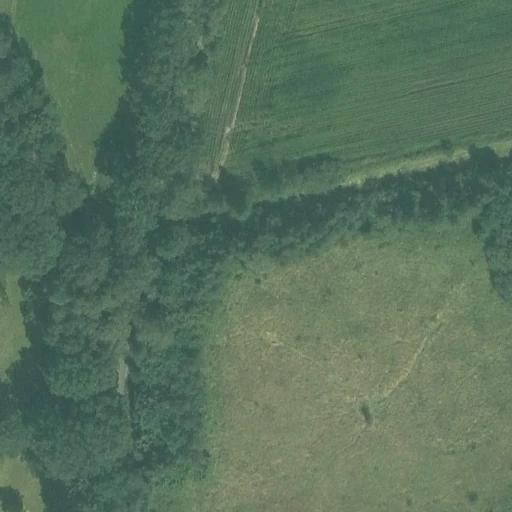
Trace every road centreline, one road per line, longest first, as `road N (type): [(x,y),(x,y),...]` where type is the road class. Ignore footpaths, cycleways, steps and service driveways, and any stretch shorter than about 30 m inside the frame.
road 1 (unclassified): [(121,511),(97,415),(194,0)]
road 2 (track): [(97,415),(51,201)]
